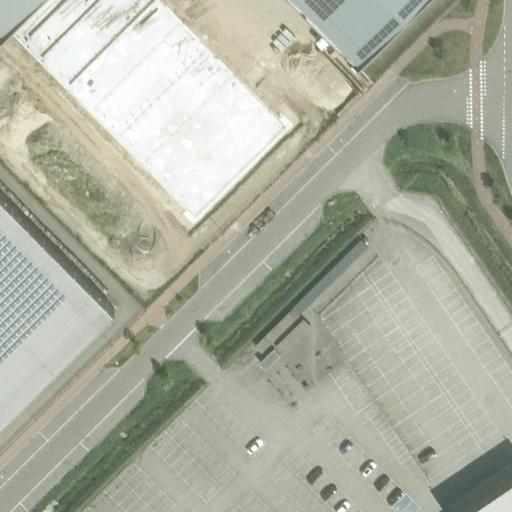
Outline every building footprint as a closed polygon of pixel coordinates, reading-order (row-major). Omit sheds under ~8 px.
[(0,0),(0,28),(3,31),(6,27),(187,210),(182,214),(192,224),(292,124),(282,114),(278,119),(161,0),(0,0)] [(363,57),(419,0),(306,0),(353,47),(349,51),(358,61),(363,57)] [(0,420),(115,306),(0,189),(0,420)] [(376,376),(374,418),(396,419),(397,411),(407,411),(408,399),(417,399),(417,382),(411,381),(411,377),(399,376),(398,389),(384,388),(385,376),(376,376)] [(511,511),(511,473),(454,511),(511,511)]
